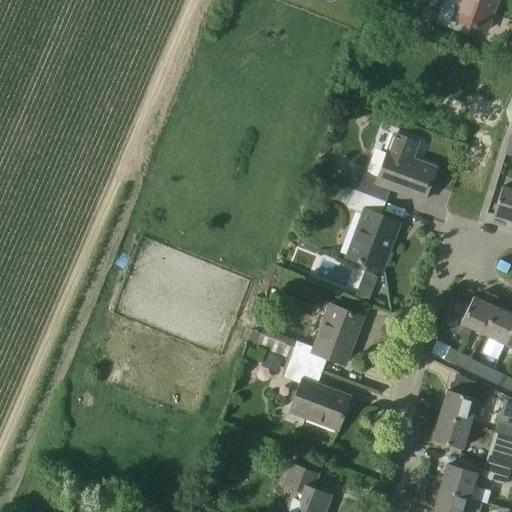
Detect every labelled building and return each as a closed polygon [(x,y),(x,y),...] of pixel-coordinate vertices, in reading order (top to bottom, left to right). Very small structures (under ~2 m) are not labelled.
[(443,0),(435,23),(452,29),(455,20),(486,32),(497,0),(443,0)] [(360,172),(353,190),(385,202),(391,187),(424,200),(436,168),(411,159),(418,142),(395,134),(389,151),(388,150),(378,178),(360,172)] [(511,189),(503,187),(493,215),(511,220),(511,189)] [(398,222),(381,215),(385,202),(353,190),(347,208),(364,214),(348,257),(380,269),(398,222)] [(368,302),(378,277),(365,272),(355,297),(368,302)] [(451,299),(442,326),(467,338),(472,328),(484,334),(496,307),(475,296),(469,308),(451,299)] [(345,364),(362,317),(331,304),(314,348),(263,329),(256,347),(289,359),(322,371),(327,357),(345,364)] [(511,314),(496,307),(484,334),(506,345),(511,333),(511,314)] [(449,348),(443,359),(466,370),(471,359),(449,348)] [(350,397),(317,384),(322,371),(289,359),(283,377),(301,384),(291,411),(337,429),(350,397)] [(471,359),(466,370),(488,381),(493,369),(471,359)] [(511,378),(493,369),(488,381),(510,392),(511,387),(511,378)] [(441,416),(470,425),(477,400),(448,391),(441,416)] [(500,412),(511,415),(511,401),(504,399),(500,412)] [(497,423),(511,427),(511,415),(500,412),(497,423)] [(470,425),(441,416),(434,439),(463,448),(470,425)] [(494,434),(511,439),(511,427),(497,423),(494,434)] [(491,445),(511,451),(511,439),(494,434),(491,445)] [(488,456),(511,463),(511,451),(491,445),(488,456)] [(485,466),(510,474),(511,465),(511,463),(488,456),(485,466)] [(323,511),(330,496),(312,488),(317,474),(291,464),(283,483),(296,488),(286,511),(323,511)] [(474,486),(478,474),(448,464),(439,490),(469,499),(470,499),(486,504),(490,491),(474,486)] [(485,466),(481,477),(497,481),(507,484),(510,474),(485,466)] [(465,511),(470,499),(469,499),(439,490),(432,511),(465,511)]
